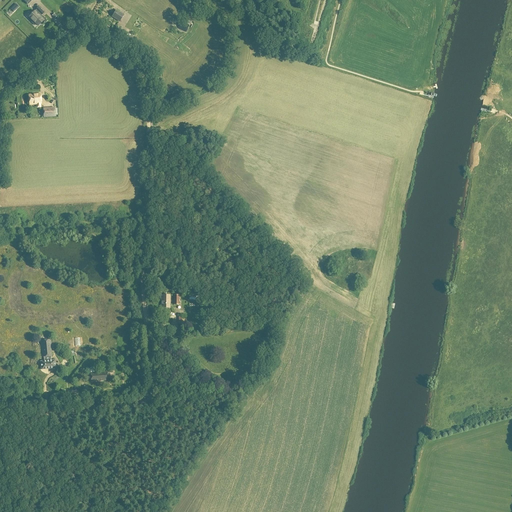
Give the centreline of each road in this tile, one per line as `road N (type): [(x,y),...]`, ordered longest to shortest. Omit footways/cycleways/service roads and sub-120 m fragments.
road 1 (track): [(0,418),(135,404),(151,383),(142,275),(146,86),(131,63),(75,25)]
road 2 (unclassified): [(0,90),(69,33),(92,0)]
